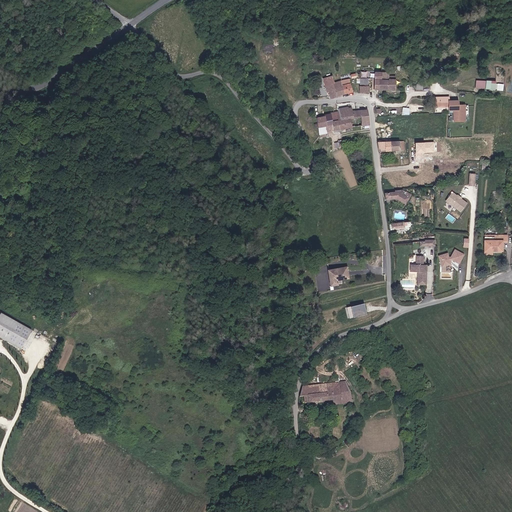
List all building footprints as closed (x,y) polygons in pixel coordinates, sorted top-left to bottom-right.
[(374,90),(394,90),(395,79),(381,79),(382,72),(374,71),(374,90)] [(332,76),(323,78),(329,99),(352,93),(349,79),(334,83),(332,76)] [(484,88),(485,80),(476,79),(475,87),(484,88)] [(495,82),(495,80),(485,79),(484,88),(504,90),(504,83),(495,82)] [(449,107),(449,110),(455,110),(455,121),(467,121),(467,115),(467,105),(460,105),(460,100),(450,100),(450,97),(435,97),(435,107),(449,107)] [(318,134),(353,128),(351,113),(355,113),(355,104),(348,104),(347,107),(338,108),(338,112),(328,113),(328,116),(316,117),(318,134)] [(362,125),(369,124),(367,110),(361,111),(362,125)] [(399,141),(380,142),(380,151),(400,149),(399,141)] [(332,171),(338,169),(335,162),(330,164),(331,165),(330,166),(332,171)] [(396,191),(386,192),(386,199),(396,198),(406,204),(411,194),(407,191),(405,195),(404,194),(404,190),(396,190),(396,191)] [(461,212),(468,201),(452,190),(445,201),(461,212)] [(507,234),(485,235),(485,254),(492,254),(492,251),(504,251),(504,243),(508,243),(507,234)] [(450,256),(443,253),(439,262),(449,267),(452,260),(460,264),(465,253),(454,248),(450,256)] [(427,279),(427,265),(423,265),(423,263),(423,255),(415,255),(415,264),(411,264),(411,271),(417,271),(417,279),(427,279)] [(346,268),(328,270),(330,285),(336,284),(336,280),(348,278),(346,268)] [(402,288),(415,288),(415,279),(402,279),(402,288)] [(362,302),(346,306),(349,318),(365,313),(362,302)] [(0,336),(21,348),(31,328),(0,311),(0,336)] [(346,382),(302,387),(299,396),(303,396),(305,403),(333,400),(333,405),(352,402),(350,393),(346,382)]
